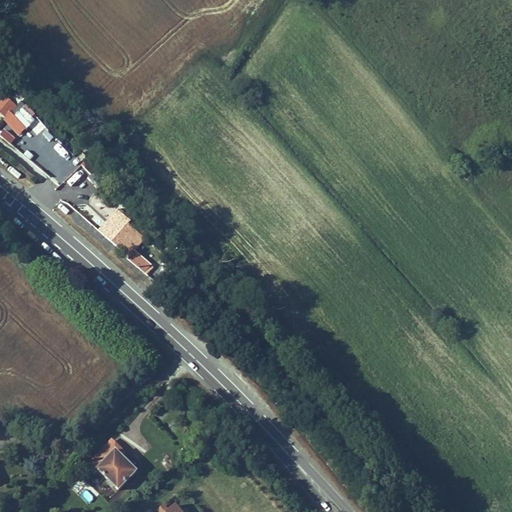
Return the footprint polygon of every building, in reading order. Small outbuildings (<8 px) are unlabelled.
[(0,99),(0,112),(6,119),(18,106),(5,94),(0,99)] [(26,108),(15,114),(23,127),(34,121),(26,108)] [(57,147),(49,153),(55,160),(63,154),(57,147)] [(98,208),(109,217),(117,208),(97,190),(89,200),(98,208)] [(153,265),(136,250),(148,236),(116,209),(98,231),(147,273),(153,265)] [(186,284),(176,271),(168,277),(179,290),(186,284)] [(165,292),(172,286),(166,278),(159,285),(165,292)] [(126,454),(112,441),(107,446),(114,453),(116,451),(123,458),(126,454)] [(127,468),(120,461),(123,458),(116,451),(114,453),(107,446),(90,463),(119,491),(137,472),(130,465),(127,468)] [(130,465),(123,458),(120,461),(127,468),(130,465)] [(85,489),(80,495),(89,503),(94,497),(85,489)]
